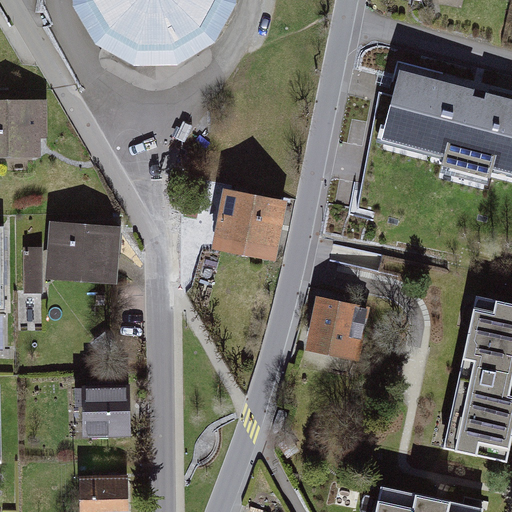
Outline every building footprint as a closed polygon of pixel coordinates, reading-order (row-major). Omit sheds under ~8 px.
[(85,0),(85,9),(107,47),(147,72),(168,70),(190,69),(224,46),(244,7),(244,0),(85,0)] [(493,166),(511,170),(511,97),(398,68),(379,137),(443,154),(440,165),(490,179),(493,166)] [(0,161),(41,161),(41,103),(0,102),(0,161)] [(274,262),(287,201),(227,187),(213,249),(274,262)] [(115,287),(120,233),(51,228),(47,281),(115,287)] [(13,229),(0,229),(0,314),(16,314),(13,229)] [(41,251),(19,251),(19,300),(41,300),(41,251)] [(368,309),(318,299),(307,354),(366,366),(371,342),(362,340),(368,309)] [(511,307),(474,299),(438,455),(507,470),(511,449),(511,307)] [(132,389),(88,389),(88,436),(133,435),(132,389)] [(83,482),(82,511),(129,511),(130,482),(83,482)] [(375,511),(481,511),(380,489),(375,511)]
